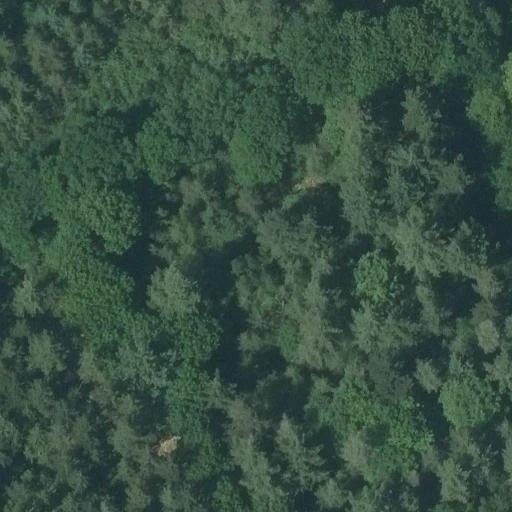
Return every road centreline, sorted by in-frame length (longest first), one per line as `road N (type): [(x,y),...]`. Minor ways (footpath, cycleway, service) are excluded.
road 1 (track): [(0,201),(464,0)]
road 2 (track): [(467,0),(511,132)]
